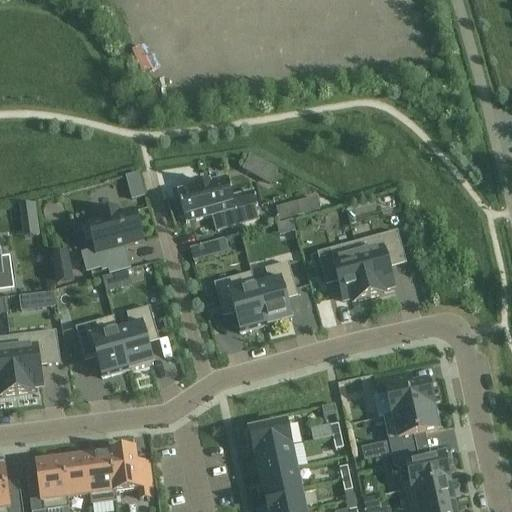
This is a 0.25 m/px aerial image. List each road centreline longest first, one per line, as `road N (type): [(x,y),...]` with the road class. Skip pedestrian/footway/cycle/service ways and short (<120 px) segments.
road 1 (residential): [(501,511),(464,348),(446,326),(205,384)]
road 2 (residential): [(205,384),(147,174)]
road 3 (unclassified): [(511,204),(455,0)]
road 4 (residential): [(181,403),(166,415),(0,434)]
